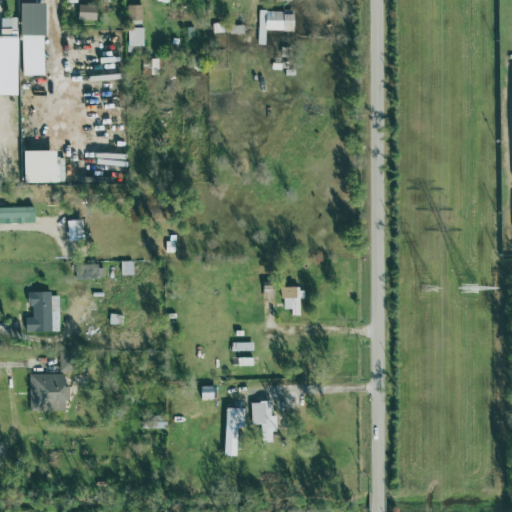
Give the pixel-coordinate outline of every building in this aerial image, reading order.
[(40,3),(18,4),(19,76),(41,76),(40,3)] [(76,20),(93,21),(94,6),(76,5),(76,20)] [(140,5),(125,6),(125,21),(141,21),(140,5)] [(291,31),(291,11),(257,11),(256,45),(263,45),(264,31),(291,31)] [(0,95),(16,96),(16,18),(0,18),(0,95)] [(210,26),(211,47),(241,46),(241,26),(210,26)] [(125,46),(142,47),(142,28),(126,28),(125,46)] [(31,173),(19,174),(20,185),(37,184),(37,175),(31,175),(31,173)] [(0,223),(32,223),(32,207),(0,207),(0,223)] [(119,275),(143,274),(143,260),(118,261),(119,275)] [(74,280),(103,279),(102,265),(73,266),(74,280)] [(279,289),(280,310),(289,310),(289,316),(299,316),(298,299),(302,299),(302,288),(279,289)] [(56,296),(48,296),(48,292),(24,292),(25,306),(30,306),(30,318),(22,318),(23,333),(57,332),(56,296)] [(251,343),(231,343),(231,351),(251,351),(251,343)] [(57,373),(72,372),(72,353),(57,353),(57,373)] [(251,366),(251,358),(229,358),(229,366),(251,366)] [(26,375),(27,413),(62,412),(62,399),(66,399),(66,387),(61,387),(61,374),(26,375)] [(249,425),(258,425),(259,438),(272,438),(272,418),(265,418),(264,403),(248,404),(249,425)] [(242,409),(223,408),(221,456),(234,456),(235,428),(241,429),(242,409)]
